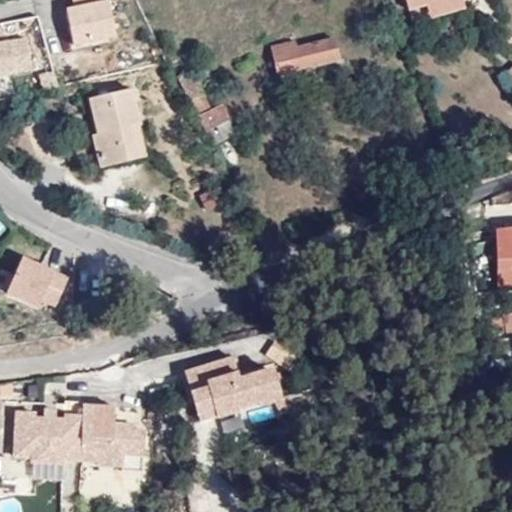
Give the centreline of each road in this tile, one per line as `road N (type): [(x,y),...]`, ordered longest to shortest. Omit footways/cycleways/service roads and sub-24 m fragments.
road 1 (unclassified): [(511,185),(218,300)]
road 2 (residential): [(0,182),(16,204),(218,300)]
road 3 (residential): [(218,300),(160,342),(0,370)]
